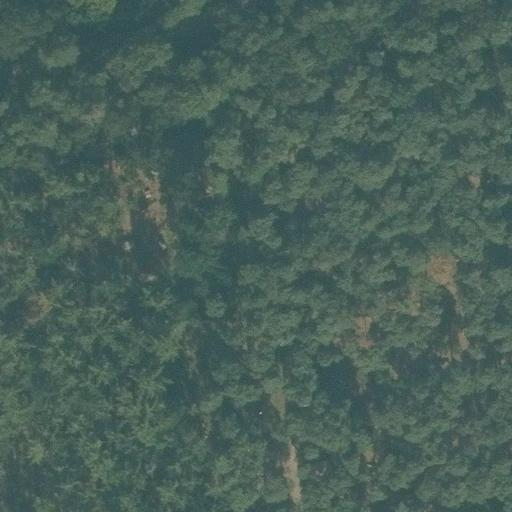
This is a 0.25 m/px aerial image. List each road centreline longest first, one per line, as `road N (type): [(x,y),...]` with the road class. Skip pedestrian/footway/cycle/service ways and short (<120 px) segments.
road 1 (unclassified): [(397,0),(0,161)]
road 2 (track): [(218,511),(122,200)]
